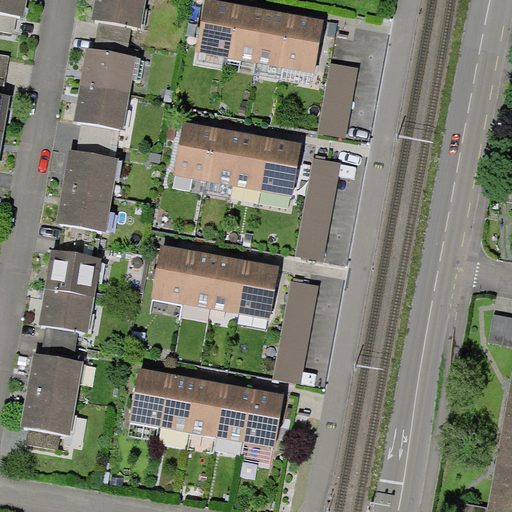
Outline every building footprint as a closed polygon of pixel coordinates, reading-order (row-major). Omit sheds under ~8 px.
[(23,0),(0,0),(0,20),(20,24),(23,0)] [(143,0),(93,0),(89,26),(138,34),(143,0)] [(133,64),(84,56),(72,126),(122,134),(133,64)] [(9,63),(0,61),(0,83),(5,84),(9,63)] [(359,73),(331,68),(318,138),(346,143),(359,73)] [(299,150),(181,128),(171,179),(289,201),(299,150)] [(511,146),(505,146),(498,195),(511,196),(511,146)] [(117,166),(67,157),(54,230),(104,239),(117,166)] [(338,169),(312,164),(295,257),(322,262),(338,169)] [(279,273),(159,251),(149,304),(269,326),(279,273)] [(99,264),(48,256),(36,333),(87,341),(99,264)] [(315,291),(289,287),(272,383),(298,387),(315,291)] [(511,317),(494,315),(489,343),(511,347),(511,317)] [(81,368),(29,360),(17,433),(69,442),(81,368)] [(511,372),(503,421),(511,422),(511,372)] [(281,401),(138,377),(129,432),(272,456),(281,401)] [(511,422),(503,421),(487,507),(511,511),(511,422)] [(485,511),(486,508),(459,503),(457,511),(485,511)]
